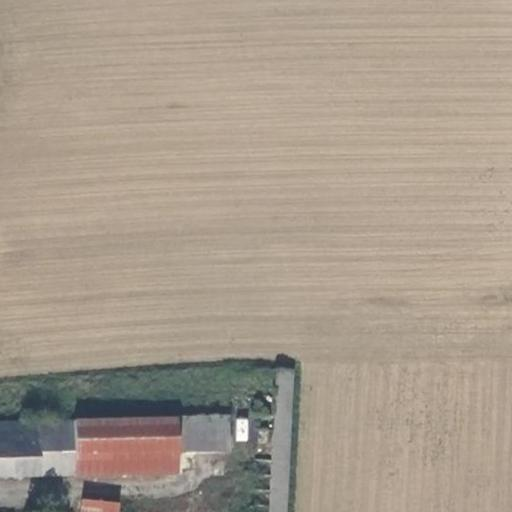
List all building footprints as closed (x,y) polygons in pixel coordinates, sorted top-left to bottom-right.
[(284,511),(291,376),(276,375),(269,511),(284,511)] [(177,455),(176,422),(38,423),(39,475),(177,474),(177,455)] [(228,422),(176,422),(177,455),(229,453),(228,422)] [(0,476),(39,475),(38,423),(0,423),(0,476)] [(117,511),(118,503),(81,500),(80,511),(117,511)]
